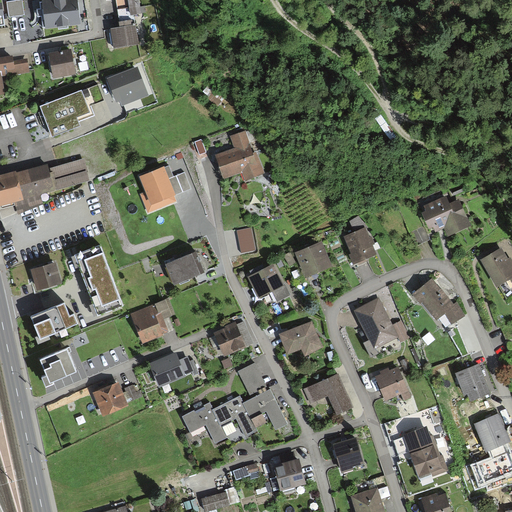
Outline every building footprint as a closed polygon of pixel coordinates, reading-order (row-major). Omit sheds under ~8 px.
[(17,0),(7,2),(10,17),(25,14),(22,0),(17,0)] [(81,24),(77,0),(42,0),(43,2),(41,3),(42,9),(38,10),(39,16),(42,15),(44,26),(47,26),(47,28),(81,24)] [(128,0),(131,15),(142,13),(139,0),(128,0)] [(110,28),(114,48),(140,44),(136,24),(132,25),(132,20),(119,22),(120,26),(110,28)] [(49,52),(53,78),(77,74),(72,48),(49,52)] [(0,57),(0,94),(5,94),(2,78),(31,72),(28,57),(14,60),(13,55),(0,57)] [(149,95),(138,67),(108,79),(116,102),(120,100),(123,106),(149,95)] [(41,106),(52,137),(80,127),(78,122),(95,116),(91,105),(105,100),(99,85),(41,106)] [(224,179),(242,173),(246,181),(265,174),(257,151),(253,152),(245,131),(230,136),(234,148),(216,155),(224,179)] [(202,139),(195,142),(200,155),(207,152),(202,139)] [(0,174),(0,205),(1,209),(15,205),(18,214),(44,204),(41,194),(90,179),(84,158),(50,168),(48,164),(17,172),(16,170),(0,174)] [(164,168),(175,195),(191,188),(185,172),(174,176),(169,165),(164,168)] [(164,168),(164,167),(139,176),(146,193),(142,195),(148,212),(176,201),(174,196),(175,195),(164,168)] [(427,211),(422,213),(429,229),(433,227),(436,232),(444,228),(448,236),(472,225),(459,198),(450,202),(447,195),(424,205),(427,211)] [(349,221),(355,232),(366,227),(366,229),(369,227),(359,216),(349,221)] [(424,226),(411,232),(417,246),(430,239),(424,226)] [(350,253),(349,254),(353,265),(378,255),(366,229),(366,227),(355,232),(344,237),(350,253)] [(237,231),(242,253),(256,250),(252,228),(237,231)] [(294,252),(305,278),(333,267),(322,241),(294,252)] [(74,255),(98,316),(122,306),(99,245),(74,255)] [(481,260),(496,287),(500,286),(507,299),(511,294),(511,259),(511,257),(508,259),(501,248),(481,260)] [(164,261),(174,285),(205,272),(196,251),(173,261),(172,258),(164,261)] [(37,291),(62,283),(55,261),(30,269),(37,291)] [(272,292),(277,302),(291,295),(285,284),(283,285),(273,265),(269,267),(267,263),(251,271),(253,275),(248,278),(259,298),(272,292)] [(433,279),(413,295),(420,305),(423,304),(436,320),(444,314),(452,325),(465,315),(458,301),(454,305),(433,279)] [(368,339),(363,342),(371,357),(379,353),(376,348),(398,337),(400,341),(410,336),(402,320),(393,324),(379,297),(354,309),(368,339)] [(130,314),(142,344),(171,332),(165,319),(176,315),(169,298),(130,314)] [(31,316),(40,338),(78,323),(74,313),(70,315),(64,302),(31,316)] [(214,333),(223,355),(253,343),(244,322),(237,325),(235,321),(225,326),(226,328),(214,333)] [(279,334),(287,354),(301,349),(304,356),(323,347),(311,321),(279,334)] [(47,376),(42,378),(46,387),(54,384),(53,382),(77,372),(68,353),(71,352),(69,347),(40,360),(47,376)] [(149,363),(159,387),(186,376),(186,375),(192,372),(194,371),(190,361),(188,356),(180,360),(176,352),(149,363)] [(229,359),(222,362),(226,368),(233,365),(229,359)] [(194,360),(190,361),(194,371),(192,372),(194,375),(199,373),(194,360)] [(183,417),(191,433),(206,425),(215,444),(227,438),(231,447),(259,432),(257,427),(267,422),(263,413),(266,412),(275,430),(288,424),(270,389),(269,390),(255,363),(239,371),(252,398),(243,403),(239,396),(213,409),(210,403),(183,417)] [(456,374),(464,394),(467,393),(470,401),(490,394),(479,365),(456,374)] [(375,377),(385,401),(401,394),(404,401),(412,397),(399,367),(375,377)] [(304,389),(311,404),(328,396),(337,414),(354,407),(338,373),(304,389)] [(93,392),(102,415),(128,405),(127,402),(123,392),(119,381),(93,392)] [(126,391),(123,392),(127,402),(144,395),(142,390),(138,391),(135,384),(125,388),(126,391)] [(446,421),(439,405),(429,409),(435,425),(446,421)] [(474,423),(486,453),(490,451),(506,445),(511,442),(511,440),(501,413),(474,423)] [(411,457),(419,479),(433,474),(434,476),(449,470),(443,455),(441,456),(433,435),(430,436),(427,426),(402,434),(403,437),(394,441),(401,461),(411,457)] [(333,445),(341,473),(353,470),(352,466),(363,463),(356,438),(333,445)] [(506,445),(490,451),(493,459),(473,466),(480,484),(511,471),(511,460),(510,456),(506,445)] [(273,465),(280,491),(307,484),(299,458),(273,465)] [(258,466),(235,468),(237,480),(260,477),(258,466)] [(355,511),(385,511),(377,487),(350,496),(355,511)] [(205,511),(229,505),(226,492),(202,499),(205,511)] [(421,498),(425,511),(452,511),(446,493),(438,495),(437,492),(421,498)]
